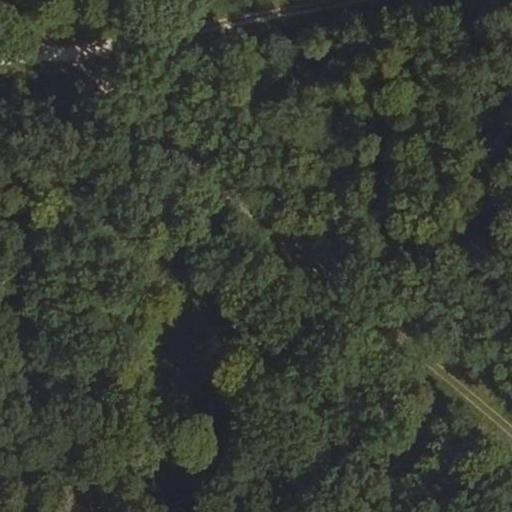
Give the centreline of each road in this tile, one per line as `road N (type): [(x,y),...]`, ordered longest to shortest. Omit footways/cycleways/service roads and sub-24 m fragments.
road 1 (track): [(81,45),(379,323),(511,435)]
road 2 (track): [(350,0),(0,59)]
